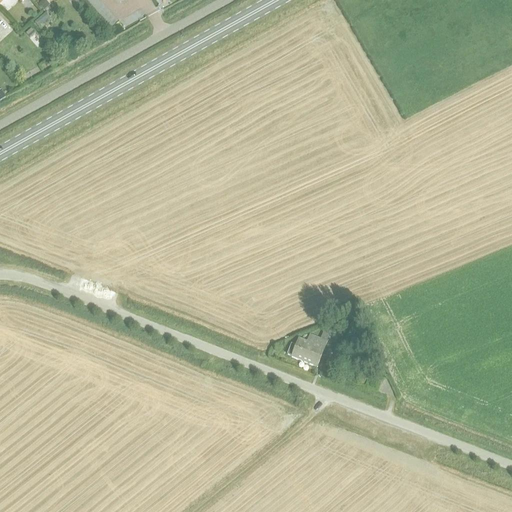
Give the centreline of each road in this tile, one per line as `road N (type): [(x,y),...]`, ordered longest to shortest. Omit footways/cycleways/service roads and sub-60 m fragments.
road 1 (unclassified): [(0,274),(511,466)]
road 2 (secondary): [(0,153),(277,0)]
road 3 (residential): [(0,126),(226,0)]
